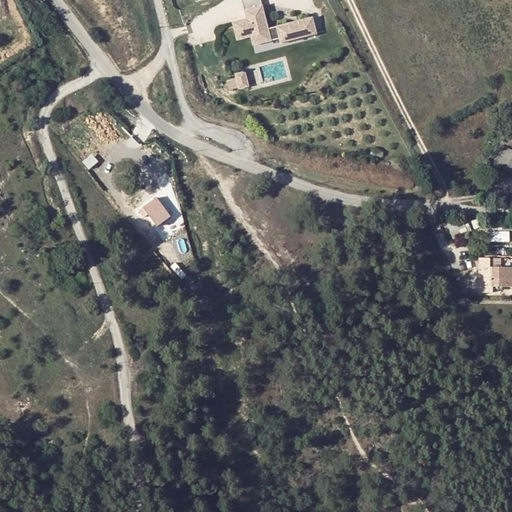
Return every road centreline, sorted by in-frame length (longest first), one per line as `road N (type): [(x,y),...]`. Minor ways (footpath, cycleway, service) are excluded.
road 1 (unclassified): [(105,63),(48,105),(41,127),(119,339),(130,410),(154,457),(145,511)]
road 2 (unclassified): [(241,164),(338,199),(511,214)]
road 3 (unclassified): [(241,164),(242,144),(187,115),(168,47)]
road 4 (unclassified): [(128,91),(182,139),(241,164)]
